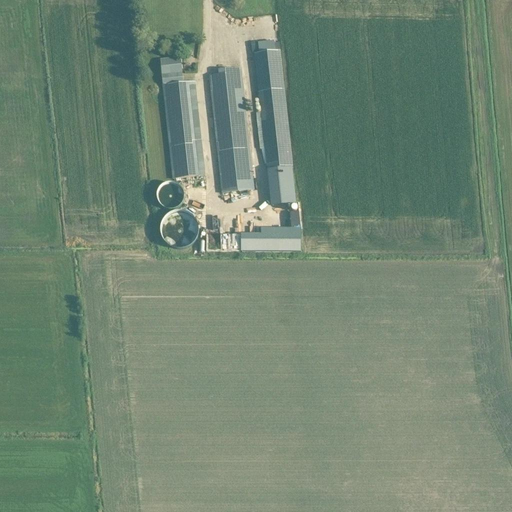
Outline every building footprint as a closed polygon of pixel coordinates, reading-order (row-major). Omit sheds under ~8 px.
[(280,51),(255,54),(256,64),(262,113),(256,114),(260,150),(266,149),(268,170),(292,167),(280,51)] [(182,74),(181,59),(161,61),(162,76),(182,74)] [(210,81),(211,91),(221,194),(252,192),(241,69),(219,71),(220,80),(217,80),(216,76),(210,77),(211,81),(210,81)] [(205,175),(204,175),(195,82),(163,86),(173,180),(206,176),(205,175)] [(268,170),(272,206),(296,203),(292,167),(268,170)] [(180,191),(180,184),(171,184),(170,191),(162,190),(161,202),(168,202),(168,205),(176,206),(176,198),(183,198),(183,191),(180,191)] [(252,236),(252,252),(261,252),(296,253),(302,253),(302,230),(299,230),(261,229),(261,236),(252,236)]
